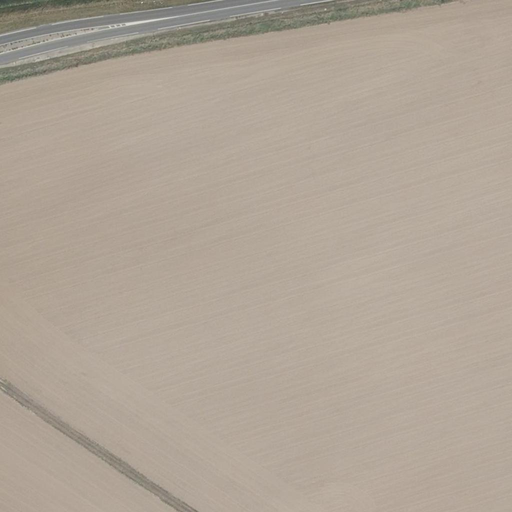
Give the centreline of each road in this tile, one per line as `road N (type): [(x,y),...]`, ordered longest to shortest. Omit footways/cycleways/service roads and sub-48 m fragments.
road 1 (track): [(0,382),(185,511)]
road 2 (tertiary): [(0,58),(172,17)]
road 3 (tertiary): [(172,17),(0,41)]
